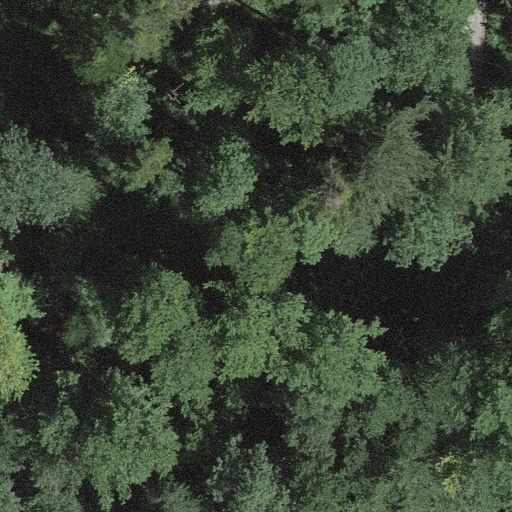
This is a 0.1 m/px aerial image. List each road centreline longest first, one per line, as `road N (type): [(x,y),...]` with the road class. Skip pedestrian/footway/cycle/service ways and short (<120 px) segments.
road 1 (track): [(494,0),(487,218),(511,245)]
road 2 (track): [(76,0),(198,0)]
